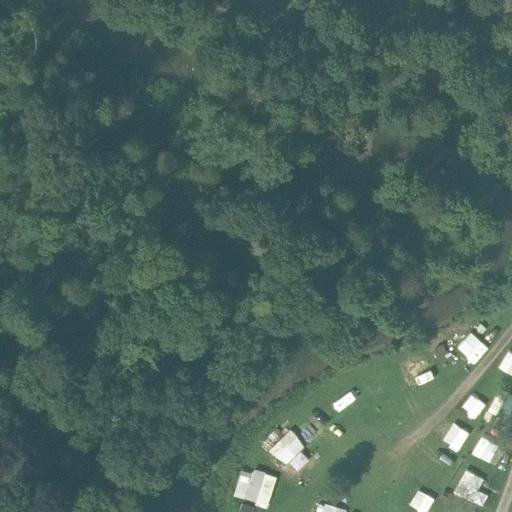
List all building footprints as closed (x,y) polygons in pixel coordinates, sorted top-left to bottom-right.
[(426,86),(445,83),(442,64),(423,67),(426,86)] [(476,334),(462,349),(477,362),(490,347),(476,334)] [(511,351),(508,350),(501,368),(511,372),(511,351)] [(299,427),(309,441),(323,432),(313,417),(299,427)] [(283,466),(295,455),(276,432),(263,444),(283,466)] [(484,434),(474,451),(491,461),(500,444),(484,434)] [(255,472),(242,468),(234,496),(269,506),(279,475),(256,468),(255,472)] [(466,468),(456,491),(474,500),(485,476),(466,468)] [(326,500),(323,511),(347,511),(349,505),(326,500)]
